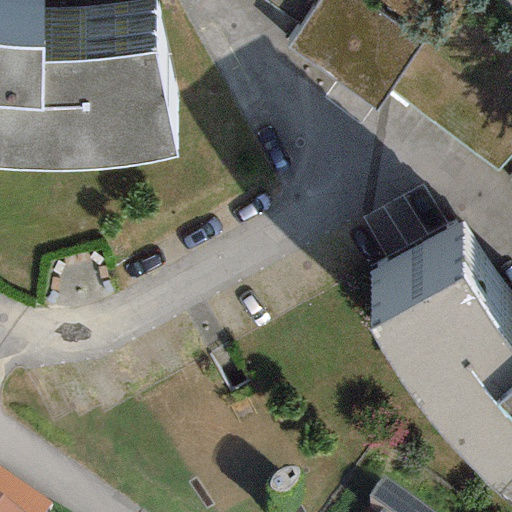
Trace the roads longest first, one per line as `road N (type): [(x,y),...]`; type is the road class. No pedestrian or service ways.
road 1 (unknown): [(222,0),(312,71),(388,174)]
road 2 (unknown): [(388,174),(440,159),(511,221)]
